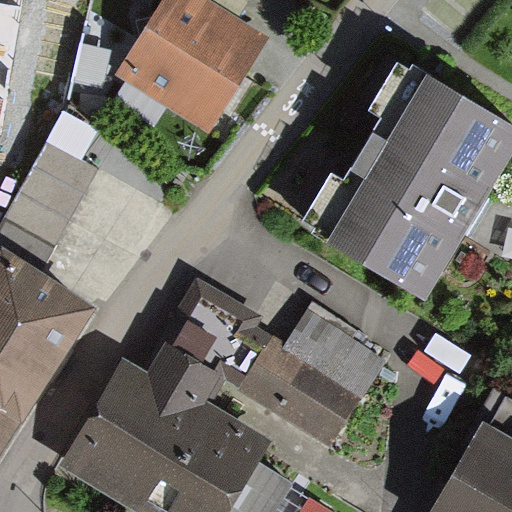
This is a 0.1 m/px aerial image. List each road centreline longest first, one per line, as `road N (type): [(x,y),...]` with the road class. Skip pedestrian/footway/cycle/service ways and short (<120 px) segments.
road 1 (residential): [(371,0),(132,293),(0,504)]
road 2 (unknown): [(261,132),(405,261),(423,289),(423,336),(392,511)]
